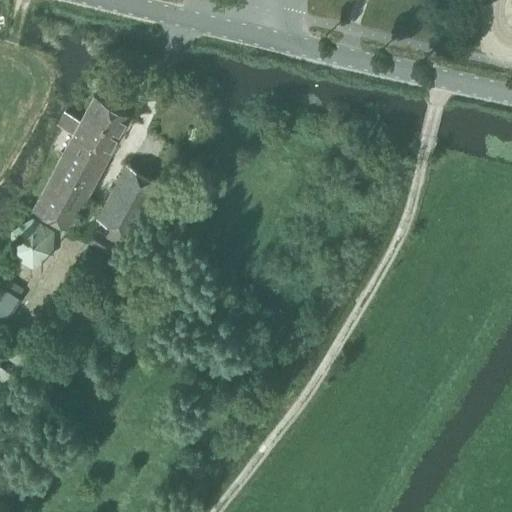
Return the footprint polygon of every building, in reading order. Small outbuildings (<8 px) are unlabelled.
[(81,120),(68,113),(65,111),(59,123),(74,132),(33,209),(69,228),(130,114),(94,95),(81,120)] [(131,235),(159,181),(127,164),(98,217),(131,235)] [(110,254),(117,243),(97,230),(89,242),(110,254)] [(0,328),(20,298),(0,284),(0,328)] [(21,340),(7,359),(26,373),(41,354),(21,340)]
